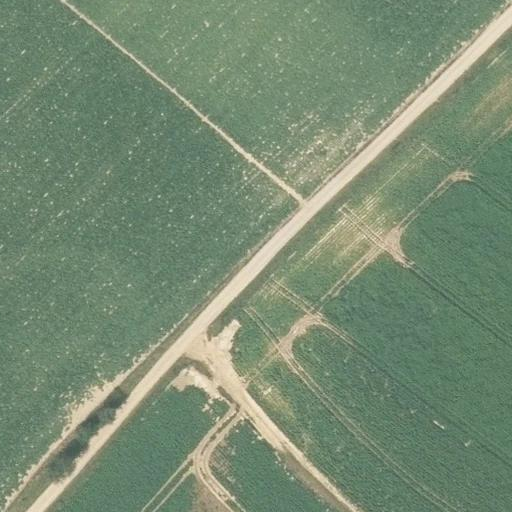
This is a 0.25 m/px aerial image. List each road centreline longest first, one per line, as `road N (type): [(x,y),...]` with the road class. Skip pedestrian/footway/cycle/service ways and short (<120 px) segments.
road 1 (track): [(39,511),(310,209),(511,13)]
road 2 (track): [(190,336),(245,411),(343,511)]
